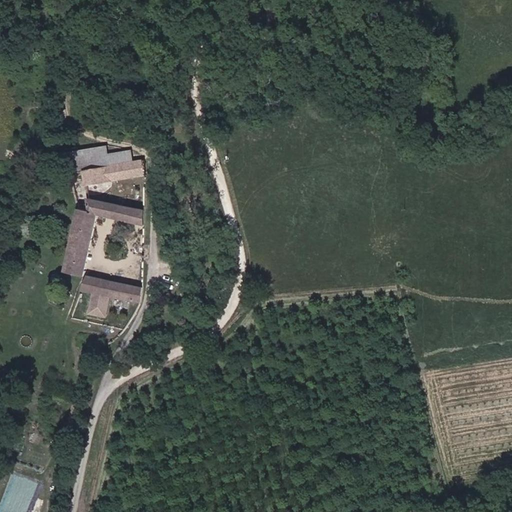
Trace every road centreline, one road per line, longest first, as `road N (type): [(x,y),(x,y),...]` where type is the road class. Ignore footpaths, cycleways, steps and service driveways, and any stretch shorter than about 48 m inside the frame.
road 1 (unclassified): [(76,511),(106,395),(219,329),(243,283),(245,254),(201,89)]
road 2 (track): [(65,0),(68,117),(154,155),(157,303),(106,395)]
road 3 (track): [(394,0),(207,38),(201,89)]
